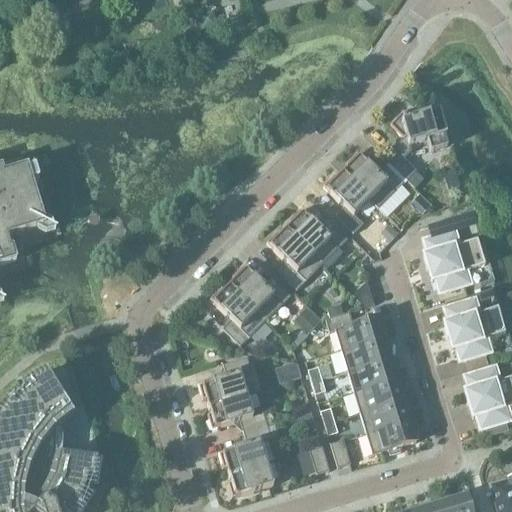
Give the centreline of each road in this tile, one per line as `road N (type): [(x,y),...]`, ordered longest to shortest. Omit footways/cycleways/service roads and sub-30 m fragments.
road 1 (residential): [(376,73),(139,318),(192,511)]
road 2 (residential): [(282,511),(451,457),(394,260)]
